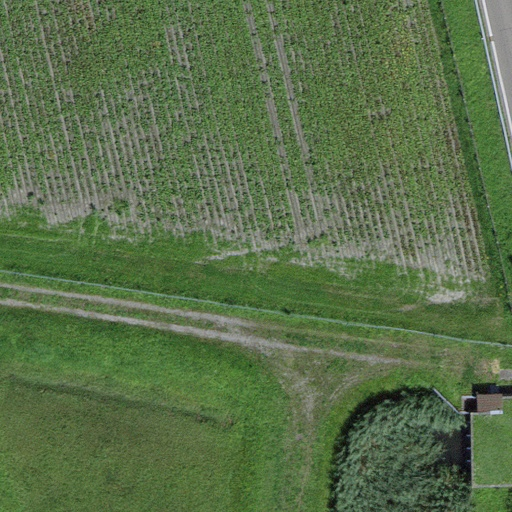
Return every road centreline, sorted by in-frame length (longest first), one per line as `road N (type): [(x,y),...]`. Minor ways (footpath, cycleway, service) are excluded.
road 1 (track): [(0,303),(498,358)]
road 2 (track): [(301,511),(327,343)]
